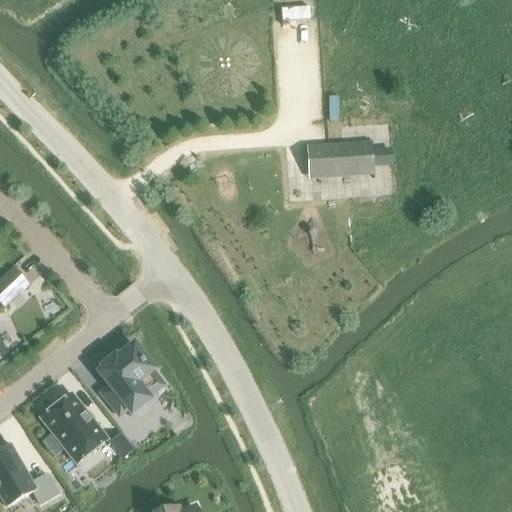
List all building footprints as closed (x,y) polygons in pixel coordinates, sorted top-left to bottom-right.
[(372,144),(307,148),(308,165),(309,181),(329,179),(374,176),(372,144)] [(14,269),(0,281),(0,306),(4,311),(30,286),(14,269)] [(104,371),(100,374),(111,387),(101,395),(119,418),(129,410),(132,414),(149,400),(148,399),(144,394),(159,381),(152,372),(153,372),(134,347),(131,350),(130,350),(117,360),(116,358),(103,368),(105,371),(104,371)] [(71,397),(41,421),(77,465),(107,442),(71,397)] [(121,436),(109,445),(121,460),(122,461),(133,452),(133,451),(121,436)] [(10,445),(0,451),(0,497),(7,509),(33,494),(40,506),(59,496),(47,476),(33,485),(10,445)]
